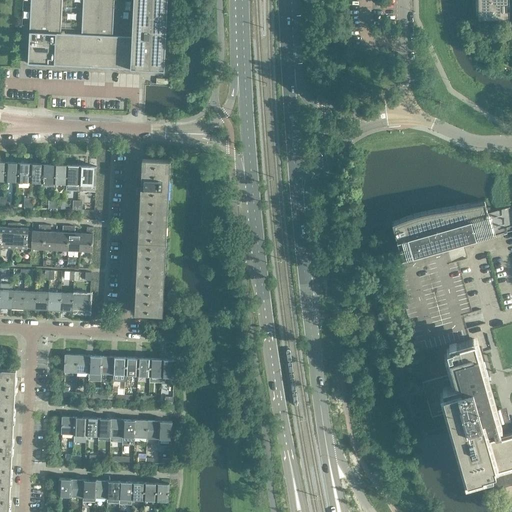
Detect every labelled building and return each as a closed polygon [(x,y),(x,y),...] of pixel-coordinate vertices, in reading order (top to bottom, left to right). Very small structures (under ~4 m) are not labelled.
[(83,0),(81,35),(60,34),(62,0),(30,0),(28,64),(163,70),(166,0),(135,0),(134,38),(113,37),(114,0),(83,0)] [(509,4),(508,0),(477,0),(478,17),(480,19),(509,18),(509,10),(503,10),(503,7),(506,7),(506,4),(509,4)] [(170,160),(168,160),(142,159),(135,313),(163,314),(170,160)] [(18,180),(18,162),(18,163),(6,162),(5,180),(6,179),(17,180),(18,180)] [(30,181),(31,163),(30,163),(19,163),(19,162),(18,162),(18,180),(17,184),(30,185),(30,181)] [(42,182),(43,164),(31,164),(31,163),(30,181),(30,180),(42,181),(42,182)] [(54,186),(54,182),(55,164),(55,165),(43,164),(42,182),(42,185),(54,186)] [(66,183),(67,165),(55,165),(55,164),(54,182),(66,182),(66,183)] [(78,183),(80,165),(79,165),(79,166),(67,165),(66,183),(67,183),(67,182),(78,183)] [(78,183),(78,191),(95,191),(96,184),(96,166),(96,167),(80,166),(80,165),(78,183)] [(408,216),(404,217),(392,222),(402,258),(423,252),(421,246),(468,233),(470,239),(493,232),(491,226),(491,222),(492,221),(492,220),(492,219),(492,218),(492,217),(491,217),(490,217),(490,216),(489,216),(489,217),(488,214),(487,214),(486,212),(488,211),(485,200),(438,209),(432,210),(428,211),(421,212),(415,214),(408,216)] [(0,246),(13,247),(15,223),(11,223),(11,227),(0,227),(0,232),(0,246)] [(29,248),(30,231),(28,231),(28,228),(18,228),(18,223),(15,223),(13,247),(29,248)] [(44,249),(45,225),(39,224),(39,228),(40,228),(40,231),(33,231),(33,230),(32,230),(32,231),(30,231),(29,248),(32,248),(44,249)] [(56,249),(57,232),(56,232),(50,231),(50,229),(51,229),(51,225),(45,225),(44,249),(56,249)] [(68,250),(69,226),(63,225),(63,229),(64,229),(64,232),(57,232),(56,249),(68,250)] [(80,251),(81,233),(80,233),(74,233),(74,230),(75,230),(75,226),(69,226),(68,250),(80,250),(80,251)] [(81,233),(80,251),(80,250),(92,251),(94,227),(87,227),(87,230),(88,230),(88,233),(81,233)] [(393,265),(418,353),(469,338),(463,315),(472,312),(458,262),(448,264),(448,263),(451,263),(447,249),(392,264),(393,265)] [(0,289),(0,306),(11,307),(11,308),(12,290),(12,284),(0,284),(0,289)] [(24,308),(24,290),(24,291),(12,290),(11,308),(12,308),(12,307),(23,308),(24,308)] [(36,309),(37,291),(36,292),(25,291),(25,290),(24,290),(24,308),(36,308),(36,309)] [(48,310),(49,292),(37,292),(37,291),(36,309),(36,308),(48,309),(48,310)] [(60,310),(61,292),(61,293),(49,292),(48,310),(48,309),(60,310)] [(72,311),(73,293),(61,293),(61,292),(60,310),(72,310),(72,311)] [(73,293),(72,311),(73,311),(73,310),(89,311),(89,312),(90,294),(90,293),(90,294),(73,293)] [(165,332),(165,329),(166,323),(165,323),(165,324),(155,323),(154,322),(154,331),(165,331),(165,332)] [(511,365),(511,334),(510,334),(508,326),(497,328),(507,367),(511,365)] [(511,433),(501,437),(498,425),(499,425),(498,424),(498,423),(490,426),(487,417),(493,415),(492,412),(493,411),(493,412),(495,411),(495,410),(494,410),(491,397),(491,396),(490,396),(489,390),(490,389),(475,339),(458,344),(459,346),(457,346),(456,343),(449,345),(450,348),(447,349),(448,354),(446,355),(454,384),(442,388),(444,393),(442,393),(467,480),(484,475),(483,473),(485,473),(486,476),(495,474),(498,486),(511,482),(511,433)] [(77,372),(78,355),(70,354),(65,354),(66,354),(65,359),(64,371),(77,372)] [(89,372),(90,355),(88,355),(85,355),(78,355),(78,354),(78,355),(77,372),(89,372)] [(101,373),(102,356),(95,356),(92,355),(90,355),(89,372),(101,373)] [(113,373),(114,356),(112,356),(102,356),(101,373),(113,373)] [(126,374),(126,357),(116,357),(116,356),(114,356),(113,373),(126,374)] [(138,374),(139,357),(136,357),(136,358),(127,357),(126,357),(126,374),(138,374)] [(150,375),(151,358),(150,358),(143,358),(141,358),(141,357),(139,357),(138,374),(150,375)] [(150,375),(149,381),(150,381),(161,382),(162,382),(162,376),(163,359),(160,358),(160,359),(158,359),(151,358),(150,375)] [(165,359),(163,359),(162,376),(174,376),(175,369),(175,367),(175,359),(167,359),(165,359)] [(9,511),(16,368),(0,367),(0,511),(9,511)] [(76,397),(76,392),(68,392),(69,388),(64,388),(63,396),(76,397)] [(74,434),(75,416),(75,417),(68,416),(62,416),(63,416),(62,421),(61,433),(74,434)] [(74,434),(74,442),(86,442),(86,439),(86,434),(87,417),(85,417),(83,417),(82,417),(75,417),(75,416),(74,434)] [(86,434),(86,439),(91,439),(91,434),(98,435),(99,418),(92,418),(91,418),(89,417),(87,417),(86,434)] [(110,435),(111,418),(109,418),(107,418),(99,418),(98,435),(110,435)] [(123,436),(123,419),(114,419),(114,418),(111,418),(110,435),(123,436)] [(135,436),(136,419),(133,419),(133,420),(131,419),(124,419),(123,419),(123,436),(135,436)] [(147,437),(148,420),(147,420),(140,420),(138,420),(138,419),(136,419),(135,436),(147,437)] [(159,438),(160,421),(158,420),(158,421),(148,420),(147,437),(159,438)] [(159,438),(159,446),(170,446),(171,446),(172,438),(172,431),(172,429),(172,421),(165,421),(164,421),(162,421),(160,421),(159,438)] [(58,495),(59,495),(71,496),(72,479),(64,478),(59,478),(60,478),(59,483),(58,495)] [(83,496),(84,479),(82,479),(72,479),(72,478),(72,479),(71,496),(83,496)] [(83,496),(83,501),(95,502),(95,497),(96,480),(89,480),(88,480),(86,479),(84,479),(83,496)] [(107,497),(108,480),(106,480),(96,480),(95,497),(107,497)] [(120,498),(120,481),(112,481),(110,481),(110,480),(108,480),(107,497),(120,498)] [(132,498),(133,481),(130,481),(130,482),(121,481),(120,481),(120,498),(132,498)] [(144,499),(145,482),(144,482),(137,482),(135,482),(135,481),(133,481),(132,498),(144,499)] [(156,500),(157,483),(154,482),(154,483),(145,482),(144,499),(156,500)] [(159,483),(157,483),(156,500),(168,500),(169,493),(169,491),(169,483),(161,483),(159,483)]
